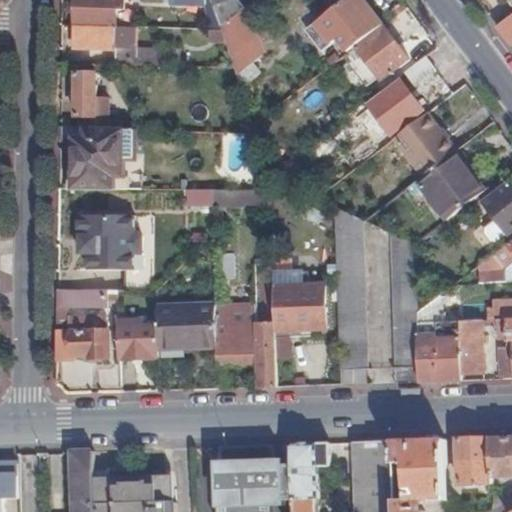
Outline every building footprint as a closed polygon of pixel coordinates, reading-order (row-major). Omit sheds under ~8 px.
[(76,0),(76,27),(117,28),(117,9),(125,9),(125,0),(76,0)] [(222,28),(246,9),(238,0),(232,0),(228,2),(227,0),(213,0),(221,25),(222,28)] [(353,51),(384,27),(363,0),(349,0),(308,32),(324,53),(340,40),(350,53),(353,51)] [(257,63),(265,57),(247,8),(246,9),(222,28),(223,32),(233,59),(235,68),(238,78),(240,76),(257,63)] [(511,17),(499,28),(511,45),(511,17)] [(117,28),(76,27),(76,49),(116,50),(116,48),(124,48),(125,28),(117,28)] [(411,61),(384,27),(353,51),(361,61),(365,58),(384,82),(411,61)] [(170,30),(155,29),(155,40),(169,41),(170,30)] [(208,46),(208,31),(179,32),(178,46),(208,46)] [(130,51),(129,67),(168,67),(167,51),(130,51)] [(428,58),(406,74),(416,87),(438,71),(428,58)] [(226,68),(235,68),(233,59),(227,60),(226,68)] [(263,73),(257,63),(240,76),(246,85),(263,73)] [(126,67),(108,66),(108,77),(126,77),(126,67)] [(82,118),(82,129),(124,130),(125,124),(106,124),(106,119),(101,119),(97,119),(97,101),(98,75),(78,74),(77,118),(82,118)] [(425,111),(403,82),(371,107),(394,136),(425,111)] [(396,140),(426,177),(456,153),(458,152),(429,115),(396,140)] [(75,146),(74,190),(114,191),(115,177),(123,177),(124,160),(135,159),(136,131),(124,130),(82,129),(60,128),(60,145),(75,146)] [(426,177),(420,182),(450,221),(479,199),(486,194),(456,153),(426,177)] [(271,177),(319,200),(332,189),(299,173),(301,167),(290,162),(271,177)] [(486,194),(479,199),(497,221),(487,229),(487,235),(493,243),(499,243),(508,235),(509,236),(511,234),(511,186),(506,179),(486,194)] [(214,207),(215,192),(189,191),(189,206),(214,207)] [(214,207),(272,208),(271,192),(215,192),(214,207)] [(336,208),(341,386),(353,386),(368,385),(368,223),(365,222),(336,208)] [(80,271),(135,271),(135,214),(80,214),(80,271)] [(194,243),(216,242),(216,232),(194,233),(194,243)] [(409,382),(422,382),(420,340),(419,335),(419,324),(419,313),(417,246),(395,236),(398,382),(409,382)] [(511,248),(510,245),(481,267),(481,274),(506,272),(511,268),(511,248)] [(175,265),(185,264),(185,251),(175,251),(175,265)] [(481,274),(481,285),(507,284),(506,272),(481,274)] [(277,332),(327,330),(325,285),(275,287),(277,325),(277,332)] [(59,291),(58,362),(74,362),(74,357),(91,357),(91,361),(110,360),(109,333),(103,333),(102,327),(92,327),(92,333),(69,333),(69,317),(67,317),(67,308),(109,308),(109,292),(59,291)] [(439,339),(440,383),(451,383),(464,383),(463,375),(462,322),(446,323),(444,304),(449,304),(448,297),(443,298),(444,295),(419,313),(419,324),(438,323),(439,335),(439,339)] [(511,301),(499,302),(499,321),(511,320),(511,301)] [(219,347),(220,369),(260,367),(258,326),(258,306),(218,307),(219,347)] [(159,328),(160,350),(219,347),(218,307),(159,309),(159,328)] [(505,371),(506,381),(511,380),(511,320),(499,321),(462,322),(463,375),(486,374),(484,327),(498,327),(499,335),(510,334),(510,342),(511,341),(511,348),(501,350),(502,371),(505,371)] [(119,323),(120,361),(160,358),(160,350),(159,328),(143,328),(143,322),(119,323)] [(260,367),(261,389),(269,389),(279,388),(277,338),(277,332),(277,325),(258,326),(260,367)] [(277,332),(277,338),(327,337),(327,330),(277,332)] [(422,382),(422,384),(432,383),(440,383),(439,339),(420,340),(422,382)] [(511,439),(493,440),(494,478),(511,477),(511,439)] [(494,478),(493,440),(475,440),(459,441),(461,486),(493,486),(494,478)] [(447,501),(446,441),(423,442),(396,443),(396,466),(407,466),(407,475),(408,480),(409,500),(398,502),(398,511),(423,511),(422,510),(422,501),(447,501)] [(396,466),(396,443),(355,444),(357,511),(398,511),(398,502),(396,466)] [(331,468),(331,445),(296,446),(296,500),(296,511),(314,511),(315,501),(320,500),(320,468),(331,468)] [(274,511),(274,501),(296,500),(296,446),(259,448),(222,449),(224,511),(274,511)] [(96,511),(95,480),(94,453),(75,454),(76,511),(96,511)] [(22,501),(21,466),(7,466),(8,501),(22,501)] [(138,479),(95,480),(96,511),(177,511),(177,506),(175,504),(165,504),(164,496),(167,496),(168,493),(168,474),(164,472),(138,473),(138,479)] [(511,511),(511,503),(510,502),(501,507),(501,494),(494,493),(493,511),(511,511)]
